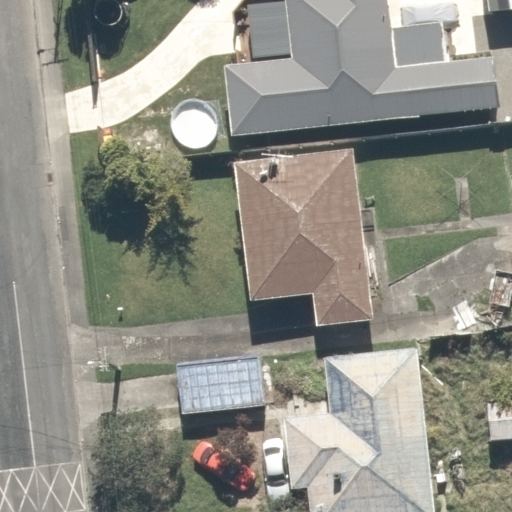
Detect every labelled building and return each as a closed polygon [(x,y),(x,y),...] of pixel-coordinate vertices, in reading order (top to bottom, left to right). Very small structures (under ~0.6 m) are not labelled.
[(214,161),(487,147),(484,92),(429,95),(427,55),(381,58),(378,0),(292,0),(293,21),(267,22),(270,87),(211,90),(214,161)] [(511,0),(467,0),(468,49),(511,48),(511,0)] [(346,352),(335,184),(212,193),(222,337),(280,333),(282,356),(346,352)] [(511,262),(504,263),(503,336),(511,335),(511,262)] [(230,377),(152,382),(157,448),(234,442),(230,377)] [(407,511),(403,377),(311,380),(313,444),(258,446),(260,511),(407,511)] [(511,405),(491,406),(492,446),(511,445),(511,405)]
